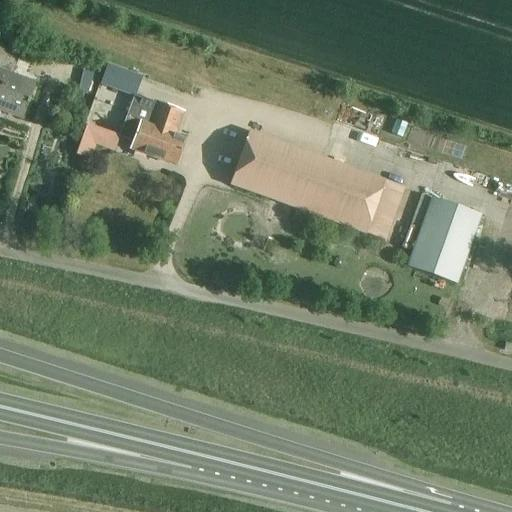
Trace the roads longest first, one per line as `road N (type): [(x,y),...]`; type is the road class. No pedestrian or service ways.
road 1 (unclassified): [(511,365),(0,247)]
road 2 (trunk): [(437,511),(392,479),(0,357)]
road 3 (trunk): [(417,511),(208,458)]
road 4 (trunk): [(208,458),(0,408)]
road 5 (trunk): [(0,439),(208,458)]
